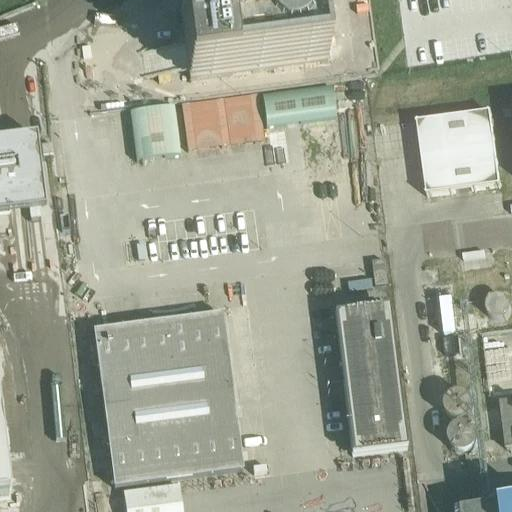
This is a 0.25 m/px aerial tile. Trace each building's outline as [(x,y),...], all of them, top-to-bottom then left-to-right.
[(251,0),(180,10),(188,74),(190,84),(327,65),(318,0),(251,0)] [(147,74),(186,69),(183,49),(144,54),(147,74)] [(490,117),(417,127),(427,199),(500,190),(490,117)] [(331,135),(307,138),(313,177),(337,174),(331,135)] [(36,140),(0,144),(0,218),(45,213),(36,140)] [(51,147),(41,148),(42,158),(52,157),(51,147)] [(511,311),(511,310),(511,308),(511,305),(508,302),(505,299),(502,298),(499,298),(495,298),(493,299),(490,301),(487,304),(486,307),(486,310),(486,314),(487,317),(489,320),(493,322),(495,323),(498,324),(502,323),(505,322),(508,321),(511,316),(511,314),(511,311)] [(362,315),(334,318),(341,369),(343,385),(352,460),(407,453),(389,311),(370,314),(369,302),(360,303),(362,315)] [(221,319),(94,336),(114,491),(241,474),(221,319)] [(472,407),(471,401),(468,396),(463,394),(457,392),(452,394),(447,397),(445,401),(443,407),(445,413),(448,418),(453,421),(458,421),(464,420),(468,417),(471,413),(472,407)] [(511,405),(501,407),(507,453),(511,452),(511,405)] [(477,440),(476,434),(473,429),(468,425),(463,424),(457,425),(451,428),(447,433),(446,439),(447,445),(450,450),(454,454),(460,455),(466,455),(469,454),(472,452),(476,447),(477,440)] [(0,428),(0,503),(9,502),(0,428)] [(180,511),(178,489),(123,496),(125,511),(180,511)]
